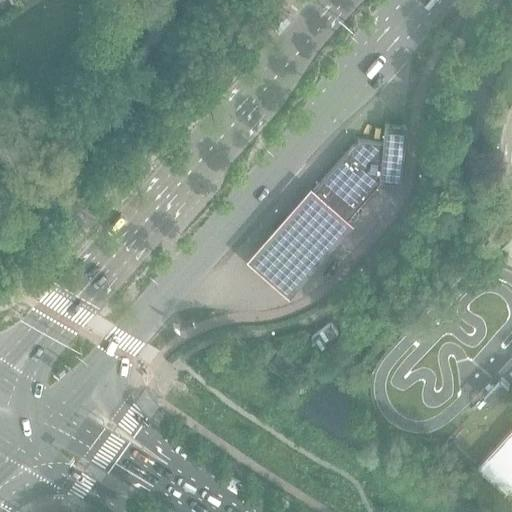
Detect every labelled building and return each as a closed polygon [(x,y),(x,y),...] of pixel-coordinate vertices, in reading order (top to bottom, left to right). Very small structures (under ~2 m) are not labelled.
[(384,122),(382,141),(358,138),(311,192),(344,220),(379,180),(390,181),(399,182),(405,125),(395,124),(384,122)] [(248,261),(290,295),(351,226),(309,190),(248,261)] [(338,332),(331,322),(312,336),(318,346),(338,332)] [(493,402),(510,384),(501,377),(485,394),(493,402)] [(511,428),(479,465),(511,495),(511,428)]
